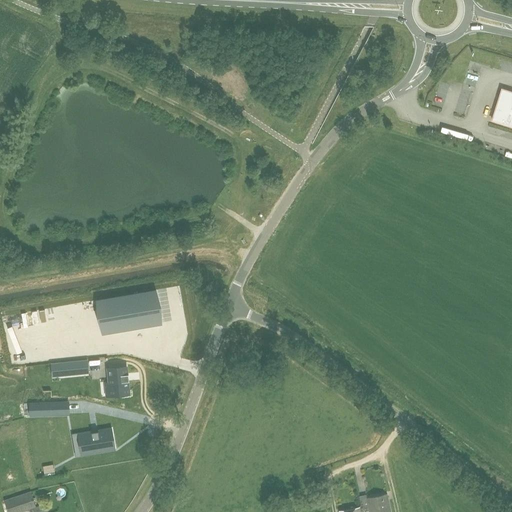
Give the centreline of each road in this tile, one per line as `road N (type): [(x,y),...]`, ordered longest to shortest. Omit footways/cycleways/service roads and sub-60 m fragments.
road 1 (unclassified): [(511,505),(278,330),(227,307)]
road 2 (tertiary): [(227,307),(250,255),(319,152),(349,120),(415,78)]
road 3 (tertiary): [(141,511),(180,447),(227,307)]
